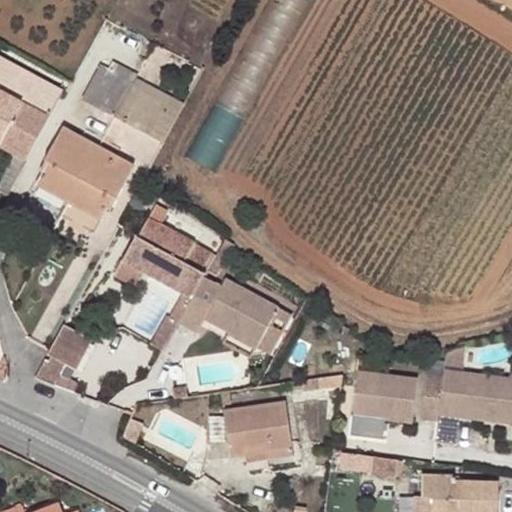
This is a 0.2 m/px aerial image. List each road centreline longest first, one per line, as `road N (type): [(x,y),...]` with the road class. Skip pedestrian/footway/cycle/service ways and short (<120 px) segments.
road 1 (track): [(511,317),(442,337),(385,334),(241,240)]
road 2 (residential): [(31,434),(0,296)]
road 3 (tertiary): [(31,434),(155,499)]
